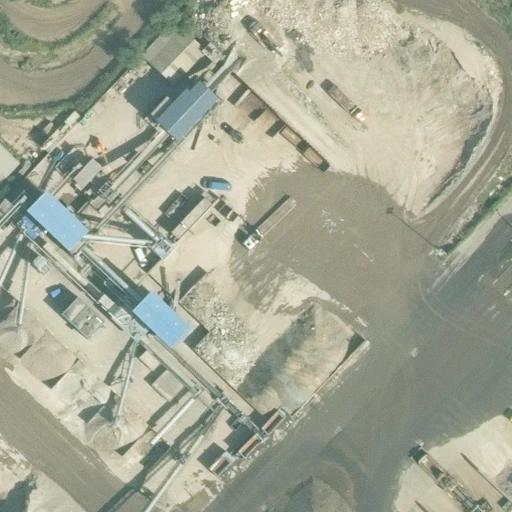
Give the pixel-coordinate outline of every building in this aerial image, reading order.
[(181,29),(184,26),(176,19),(140,57),(172,87),(205,52),(181,29)] [(168,98),(151,115),(173,137),(215,94),(192,72),(168,98)] [(0,184),(16,168),(18,166),(16,164),(0,148),(0,184)] [(100,170),(90,161),(74,178),(84,187),(100,170)] [(42,184),(20,206),(63,247),(85,224),(42,184)] [(44,315),(54,325),(55,323),(66,334),(64,335),(75,344),(103,315),(93,305),(92,306),(81,296),(82,295),(72,286),(44,315)] [(129,313),(168,350),(187,331),(148,294),(129,313)] [(137,359),(151,373),(160,364),(146,351),(137,359)] [(151,386),(168,403),(183,387),(166,370),(151,386)]
